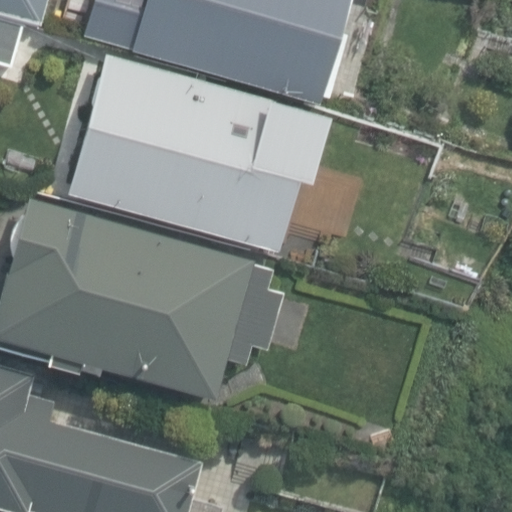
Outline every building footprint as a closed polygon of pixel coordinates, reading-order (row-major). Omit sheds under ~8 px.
[(0,0),(0,6),(30,15),(34,0),(0,0)] [(351,0),(95,0),(88,29),(327,93),(351,0)] [(19,18),(0,11),(0,67),(3,69),(19,18)] [(323,111),(110,51),(71,188),(284,247),(323,111)] [(262,254),(33,191),(0,310),(0,329),(224,392),(262,254)] [(34,373),(0,364),(0,501),(34,511),(39,495),(98,511),(193,511),(209,455),(25,405),(34,373)]
